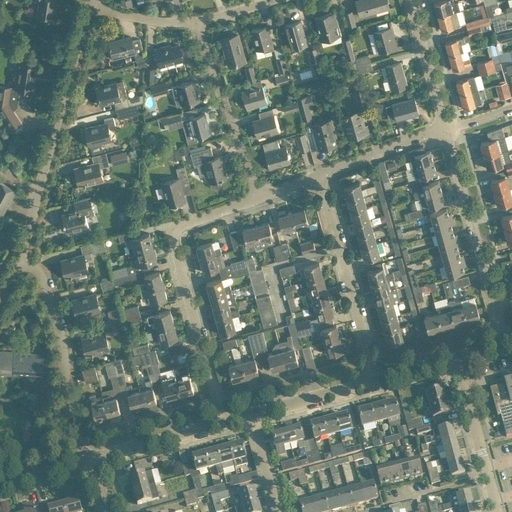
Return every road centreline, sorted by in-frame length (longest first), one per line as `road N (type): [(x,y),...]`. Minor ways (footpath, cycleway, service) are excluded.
road 1 (residential): [(222,422),(173,232),(259,197)]
road 2 (unclassified): [(11,255),(90,3)]
road 3 (residential): [(81,463),(44,295),(36,275),(11,255)]
road 4 (residential): [(375,381),(318,175)]
road 5 (residential): [(259,197),(197,20)]
road 6 (residential): [(493,303),(444,129)]
road 7 (residential): [(81,463),(222,422)]
road 8 (residential): [(318,175),(444,129)]
road 9 (residential): [(444,129),(408,0)]
road 10 (residential): [(250,415),(375,381)]
road 11 (residential): [(488,475),(456,357)]
